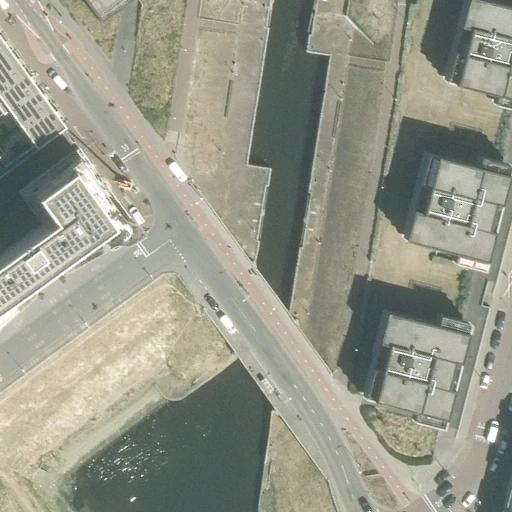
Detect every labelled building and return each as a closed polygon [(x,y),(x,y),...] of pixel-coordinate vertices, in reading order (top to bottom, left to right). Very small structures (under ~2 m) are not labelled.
[(124,0),(82,0),(97,20),(124,0)] [(496,284),(511,223),(511,0),(463,0),(443,81),(452,84),(434,155),(424,153),(402,239),(411,242),(393,313),(383,311),(361,397),(412,410),(410,420),(458,432),(490,310),(481,307),(488,282),(496,284)] [(0,39),(0,62),(11,55),(8,50),(10,48),(5,39),(2,42),(0,39)] [(11,55),(0,62),(0,89),(24,72),(20,67),(23,65),(17,57),(14,59),(11,55)] [(0,111),(3,115),(8,112),(7,111),(36,90),(33,85),(36,83),(30,75),(27,77),(24,72),(0,89),(0,111)] [(36,90),(7,111),(8,112),(20,128),(49,107),(46,102),(48,100),(43,92),(40,94),(36,90)] [(49,107),(20,128),(33,147),(62,125),(58,120),(61,118),(55,109),(52,112),(49,107)] [(55,263),(75,248),(80,254),(107,239),(127,228),(109,204),(103,195),(73,153),(18,192),(41,225),(0,254),(0,314),(11,304),(6,298),(27,283),(55,263)] [(511,511),(511,484),(509,484),(506,495),(507,495),(502,511),(511,511)]
